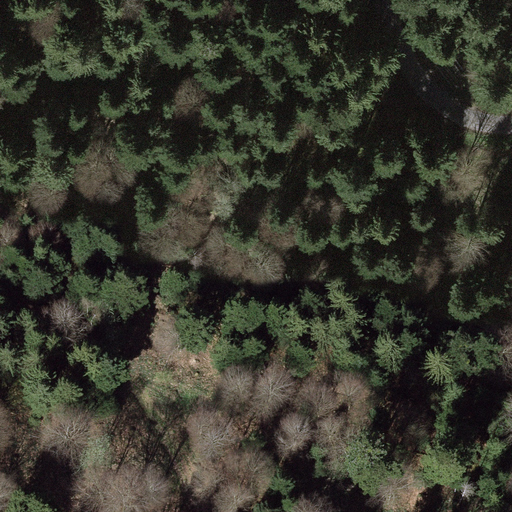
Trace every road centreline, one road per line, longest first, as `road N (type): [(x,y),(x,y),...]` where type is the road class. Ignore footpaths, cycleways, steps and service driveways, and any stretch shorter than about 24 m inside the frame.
road 1 (track): [(200,511),(169,440),(125,374),(49,316),(0,299)]
road 2 (unclassified): [(390,0),(433,98),(481,122),(511,121)]
